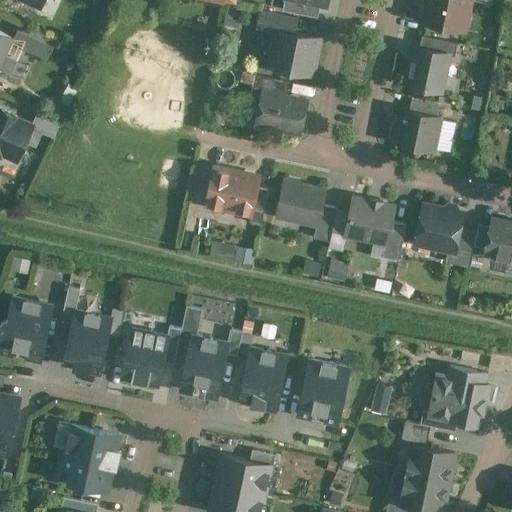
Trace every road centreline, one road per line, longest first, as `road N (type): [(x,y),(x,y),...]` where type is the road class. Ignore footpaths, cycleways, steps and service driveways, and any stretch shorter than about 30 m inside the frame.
road 1 (residential): [(396,0),(367,167)]
road 2 (residential): [(319,158),(343,0)]
road 3 (residential): [(511,197),(367,167)]
road 4 (residential): [(182,511),(198,438),(191,424),(150,414)]
